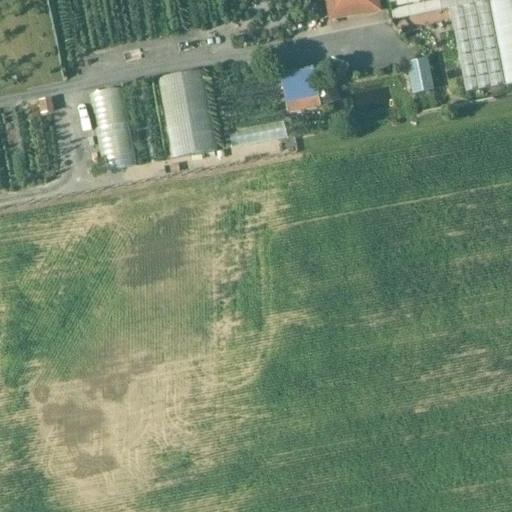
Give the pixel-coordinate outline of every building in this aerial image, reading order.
[(375,0),(326,0),(330,22),(378,13),(375,0)] [(511,0),(507,0),(491,3),(490,0),(388,0),(392,22),(449,11),(464,94),(504,86),(504,87),(511,85),(511,0)] [(431,91),(426,62),(408,66),(413,94),(431,91)] [(318,98),(313,69),(278,75),(283,105),(318,98)] [(202,73),(157,82),(172,161),(217,153),(202,73)] [(358,123),(397,117),(392,85),(353,91),(358,123)] [(122,91),(90,96),(103,174),(135,168),(122,91)]
